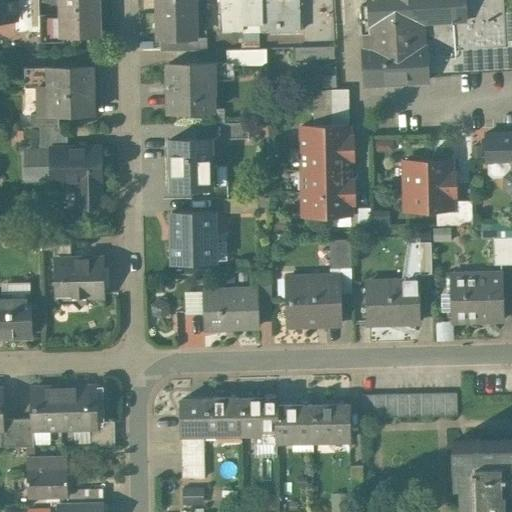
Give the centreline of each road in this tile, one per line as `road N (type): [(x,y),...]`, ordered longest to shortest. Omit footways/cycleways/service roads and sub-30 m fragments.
road 1 (residential): [(133,362),(511,354)]
road 2 (residential): [(133,362),(127,0)]
road 3 (residential): [(136,511),(133,362)]
road 4 (residential): [(0,365),(133,362)]
